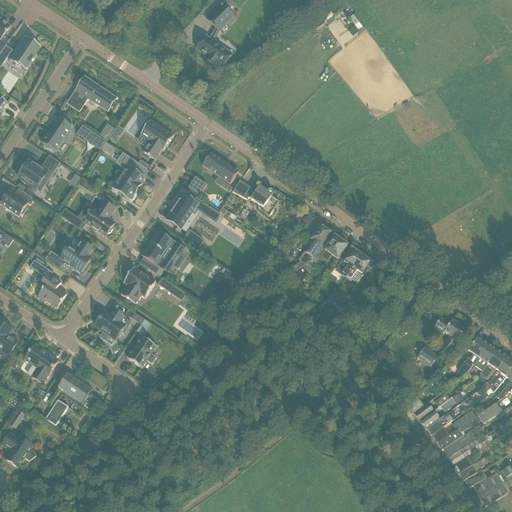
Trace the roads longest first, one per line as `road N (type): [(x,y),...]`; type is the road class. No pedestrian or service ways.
road 1 (unclassified): [(511,335),(207,124)]
road 2 (residential): [(62,339),(207,124)]
road 3 (unclassified): [(207,124),(82,39)]
road 4 (residential): [(0,159),(82,39)]
road 5 (track): [(478,511),(403,418)]
